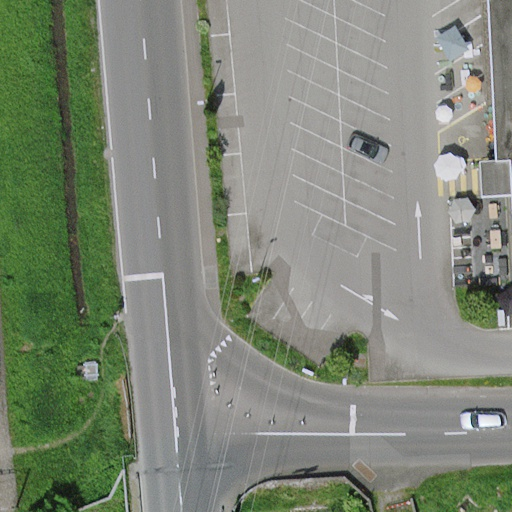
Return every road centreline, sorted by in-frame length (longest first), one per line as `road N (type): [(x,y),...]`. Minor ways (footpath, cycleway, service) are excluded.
road 1 (tertiary): [(139,0),(176,426)]
road 2 (residential): [(511,429),(367,437),(176,426)]
